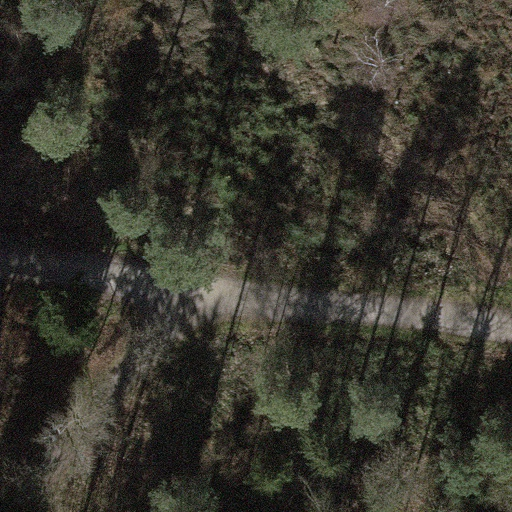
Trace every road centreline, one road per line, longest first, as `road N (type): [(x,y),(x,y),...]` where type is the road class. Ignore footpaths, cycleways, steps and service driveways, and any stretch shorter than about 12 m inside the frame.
road 1 (track): [(196,297),(511,333)]
road 2 (track): [(196,297),(50,459),(26,511)]
road 3 (track): [(0,257),(196,297)]
